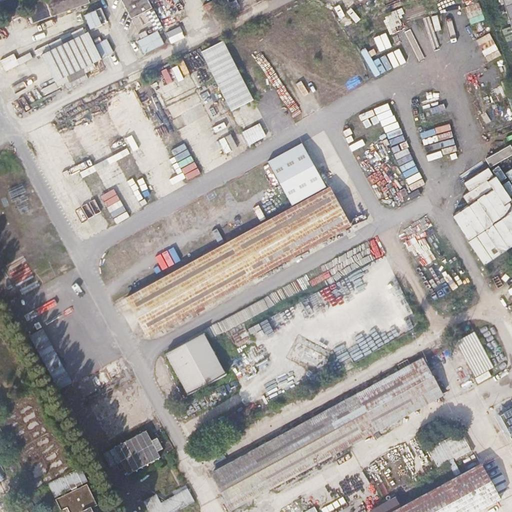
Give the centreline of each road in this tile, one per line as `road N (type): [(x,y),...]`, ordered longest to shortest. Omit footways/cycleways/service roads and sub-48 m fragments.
road 1 (unknown): [(12,132),(276,0)]
road 2 (unknown): [(489,302),(441,332),(473,395),(511,372)]
road 3 (unknown): [(438,194),(401,109),(382,88)]
